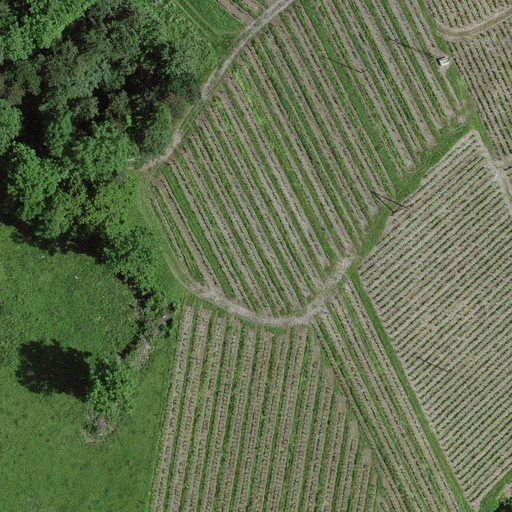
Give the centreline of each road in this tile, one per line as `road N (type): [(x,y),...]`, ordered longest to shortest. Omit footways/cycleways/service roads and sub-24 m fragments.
road 1 (track): [(470,116),(389,205),(312,312),(270,324),(216,302),(165,254),(142,198),(151,163)]
road 2 (track): [(151,163),(264,19),(289,0)]
